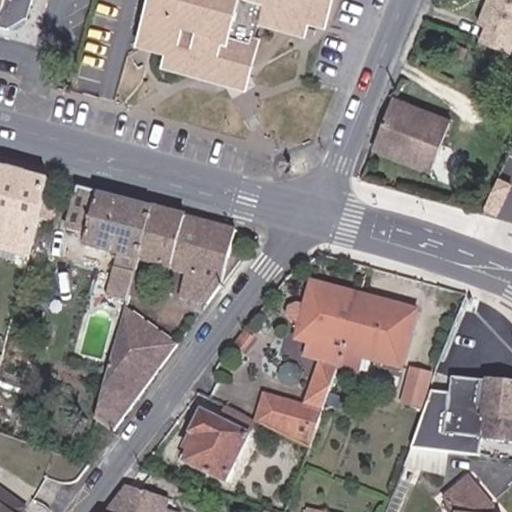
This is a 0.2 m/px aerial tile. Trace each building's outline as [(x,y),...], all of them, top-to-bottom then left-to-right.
[(0,0),(0,25),(7,27),(23,17),(27,0),(0,0)] [(326,0),(153,0),(144,37),(150,45),(166,48),(168,50),(169,54),(167,63),(174,65),(174,68),(187,71),(188,69),(212,76),(211,82),(221,84),(227,80),(231,77),(228,71),(234,68),(234,63),(235,62),(239,64),(249,58),(260,16),(284,23),(293,17),(295,11),(322,18),(326,0)] [(485,28),(479,43),(509,55),(511,46),(511,0),(486,0),(477,25),(485,28)] [(242,84),(249,58),(239,64),(235,62),(234,63),(234,68),(228,71),(231,77),(227,80),(242,84)] [(451,120),(394,97),(374,147),(431,171),(451,120)] [(0,251),(23,258),(44,183),(0,169),(0,251)] [(134,262),(146,211),(72,190),(63,228),(80,233),(76,246),(134,262)] [(203,308),(218,288),(231,233),(146,211),(134,262),(179,274),(173,300),(203,308)] [(122,305),(129,278),(109,272),(101,299),(122,305)] [(122,305),(130,307),(137,280),(129,278),(122,305)] [(340,355),(355,299),(307,286),(295,332),(328,340),(326,351),(340,355)] [(340,355),(337,370),(361,376),(365,361),(395,369),(412,313),(355,299),(340,355)] [(106,437),(172,349),(119,317),(107,361),(90,427),(106,437)] [(328,340),(295,332),(293,342),(326,351),(328,340)] [(235,342),(206,381),(215,386),(243,349),(235,342)] [(405,374),(401,388),(396,409),(416,415),(425,379),(405,374)] [(511,388),(445,382),(439,437),(511,445),(511,388)] [(246,423),(219,411),(216,419),(242,432),(246,423)] [(242,432),(216,419),(215,423),(197,416),(175,460),(218,481),(242,432)] [(441,458),(402,454),(393,479),(438,482),(441,458)] [(489,511),(490,505),(465,479),(440,501),(450,511),(489,511)] [(159,511),(163,502),(123,489),(105,511),(159,511)]
